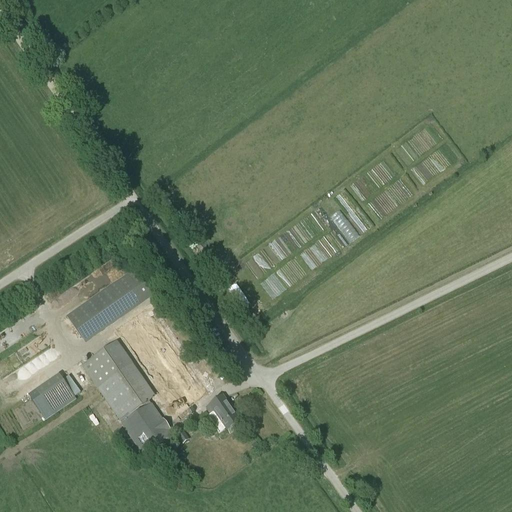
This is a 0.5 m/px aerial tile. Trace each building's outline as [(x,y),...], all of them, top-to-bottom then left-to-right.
[(132,272),(66,319),(80,339),(147,292),(132,272)] [(198,368),(156,310),(148,316),(190,375),(183,379),(193,394),(209,382),(199,368),(198,368)] [(136,358),(148,355),(146,347),(152,345),(151,339),(132,344),(136,358)] [(83,364),(110,408),(117,404),(117,403),(129,396),(131,399),(139,394),(145,404),(154,398),(120,342),(83,364)] [(68,376),(62,380),(73,396),(80,392),(68,376)] [(187,398),(177,384),(161,396),(171,410),(187,398)] [(222,398),(206,410),(211,416),(208,418),(209,418),(208,419),(220,435),(226,431),(227,432),(240,423),(222,398)] [(168,429),(162,420),(161,421),(152,408),(150,409),(146,404),(121,422),(125,427),(123,429),(143,457),(172,436),(167,429),(168,429)] [(261,430),(250,436),(253,442),(264,436),(261,430)]
